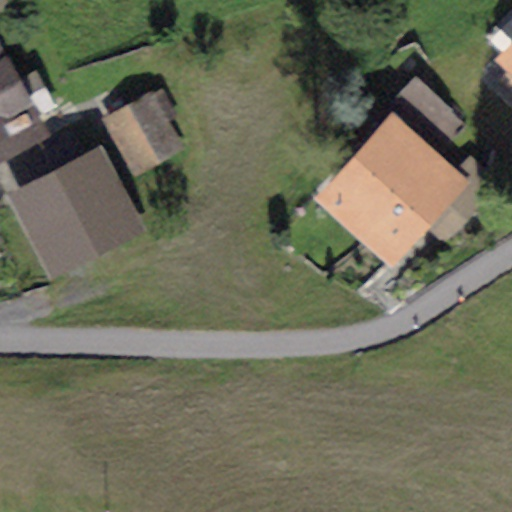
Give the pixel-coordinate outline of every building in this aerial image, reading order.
[(0,145),(36,127),(2,62),(0,62),(0,145)] [(511,67),(500,80),(511,91),(511,67)] [(334,197),(390,248),(451,181),(430,162),(464,126),(416,81),(380,119),(393,132),(334,197)] [(113,118),(138,165),(174,146),(160,121),(173,113),(161,91),(113,118)] [(56,257),(123,223),(95,168),(28,202),(56,257)]
